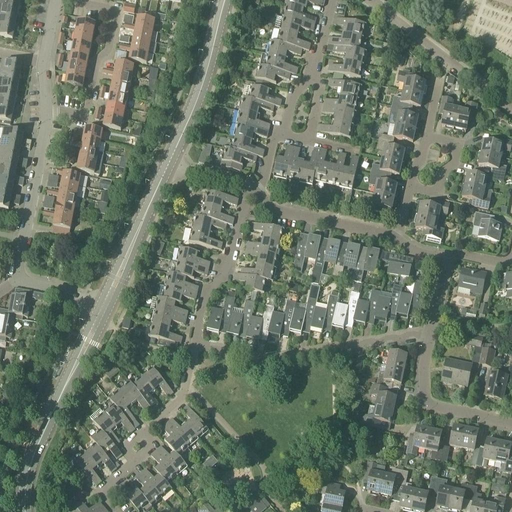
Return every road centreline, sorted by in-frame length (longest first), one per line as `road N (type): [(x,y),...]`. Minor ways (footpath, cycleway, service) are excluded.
road 1 (residential): [(111,511),(97,496),(135,464),(124,451),(185,397),(193,345)]
road 2 (tertiary): [(26,511),(33,456),(96,317)]
road 3 (residential): [(46,112),(86,120),(115,10),(63,0)]
road 4 (residential): [(511,112),(366,0)]
road 5 (tertiary): [(169,166),(206,78),(225,0)]
road 6 (residential): [(46,112),(16,282)]
road 7 (residential): [(193,345),(206,288),(229,261),(247,187)]
road 8 (tertiary): [(96,317),(169,166)]
road 9 (residential): [(511,424),(420,402),(429,331)]
road 10 (residential): [(255,192),(274,211),(395,240)]
road 11 (residential): [(329,349),(252,359),(193,345)]
